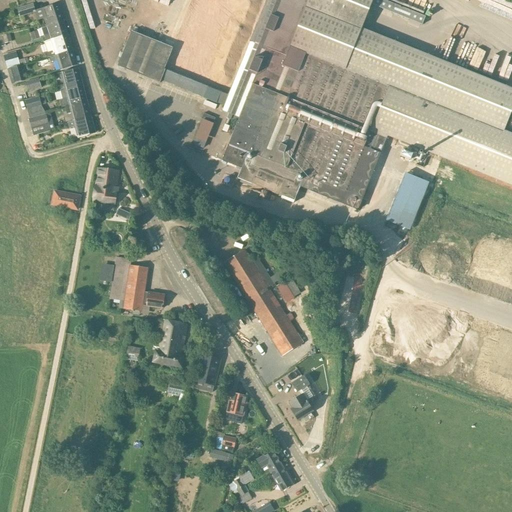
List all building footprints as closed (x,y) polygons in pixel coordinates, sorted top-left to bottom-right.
[(511,112),(511,88),(362,28),(373,0),(183,0),(166,45),(132,31),(118,66),(161,83),(161,81),(162,80),(225,105),(223,111),(240,118),(223,161),(242,168),(238,178),(295,201),(300,187),(359,210),(388,136),(511,185),(511,133),(505,131),(511,112)] [(33,4),(18,8),(20,17),(35,12),(36,12),(36,11),(33,4)] [(46,8),(36,11),(36,12),(38,20),(44,18),(45,19),(47,24),(47,25),(63,19),(58,4),(46,8)] [(47,27),(42,28),(44,35),(46,42),(52,40),(68,35),(64,22),(63,19),(47,25),(47,27)] [(5,43),(12,41),(10,33),(0,35),(0,44),(0,46),(6,45),(5,43)] [(55,51),(46,53),(48,58),(50,57),(73,50),(72,47),(68,35),(52,40),(55,51)] [(73,50),(50,57),(52,62),(58,60),(61,70),(78,65),(73,50)] [(11,59),(5,61),(8,69),(21,65),(26,64),(24,58),(19,60),(16,51),(10,53),(11,59)] [(21,65),(8,69),(12,84),(25,80),(21,65)] [(65,84),(59,85),(60,91),(66,89),(83,85),(79,68),(62,73),(65,84)] [(39,78),(25,82),(28,91),(41,87),(39,78)] [(66,89),(61,91),(63,99),(61,101),(62,107),(65,106),(70,105),(87,101),(87,100),(83,85),(66,89)] [(39,96),(25,100),(28,110),(42,106),(42,105),(40,97),(39,96)] [(70,105),(65,106),(67,114),(72,113),(74,121),(68,122),(68,123),(69,123),(91,116),(87,101),(70,105)] [(203,119),(213,124),(216,118),(204,113),(202,119),(203,119)] [(30,119),(29,119),(32,128),(49,123),(46,114),(30,119)] [(96,133),(91,116),(69,123),(68,123),(70,128),(76,127),(79,137),(96,133)] [(115,193),(118,170),(97,168),(95,186),(94,186),(92,201),(115,204),(116,193),(115,193)] [(408,229),(425,180),(400,171),(383,220),(408,229)] [(78,209),(80,196),(55,192),(53,205),(78,209)] [(246,249),(224,263),(250,304),(271,290),(276,287),(274,283),(295,270),(292,264),(271,278),(257,256),(252,259),(250,256),(246,249)] [(116,257),(110,299),(114,300),(114,303),(120,303),(119,308),(141,311),(143,312),(143,306),(149,307),(163,309),(165,295),(145,292),(148,269),(130,266),(131,259),(116,257)] [(110,281),(113,265),(101,263),(98,279),(110,281)] [(271,290),(250,304),(282,356),(304,342),(298,333),(272,291),(271,290)] [(181,357),(187,325),(163,321),(157,351),(156,351),(154,362),(182,367),(184,357),(181,357)] [(203,356),(197,381),(215,385),(221,360),(203,356)] [(295,387),(307,380),(304,375),(292,383),(295,387)] [(298,392),(310,384),(307,380),(295,387),(298,392)] [(244,416),(248,397),(232,393),(227,413),(225,420),(242,424),(243,416),(244,416)] [(298,420),(312,410),(308,404),(309,403),(303,394),(291,402),(297,411),(294,413),(298,420)] [(222,445),(221,450),(233,452),(234,448),(236,438),(225,436),(224,436),(222,445)] [(212,448),(209,457),(223,461),(222,467),(230,469),(234,455),(212,448)] [(265,456),(257,460),(264,474),(270,470),(281,464),(274,451),(265,456)] [(282,491),(293,485),(281,464),(270,470),(282,491)] [(235,481),(233,482),(234,486),(237,490),(245,485),(254,479),(250,471),(235,480),(235,481)] [(245,485),(237,490),(240,496),(239,497),(242,503),(252,498),(249,492),(245,485)] [(268,503),(252,511),(269,511),(272,510),(268,503)]
